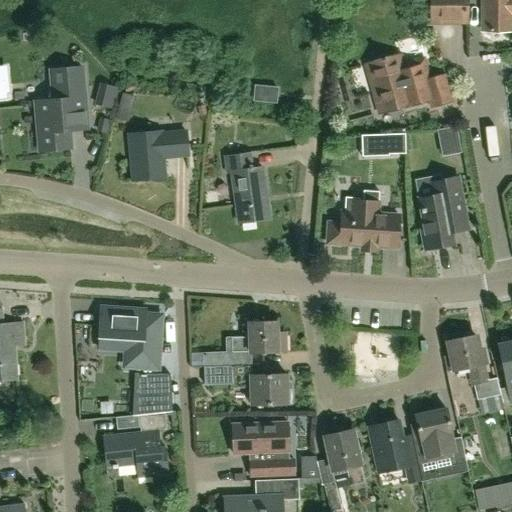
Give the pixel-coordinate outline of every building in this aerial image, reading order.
[(466,22),(466,1),(465,0),(429,0),(430,1),(430,22),(450,22),(466,22)] [(511,0),(482,0),(482,1),(482,32),(511,33),(511,18),(511,0)] [(380,116),(404,110),(431,102),(433,109),(452,104),(444,77),(428,82),(423,62),(401,68),(398,57),(369,65),(376,91),(373,92),(377,106),(380,116)] [(70,131),(74,130),(80,130),(88,129),(82,65),(53,68),(56,100),(36,101),(41,152),(71,149),(70,131)] [(99,84),(94,105),(115,110),(120,89),(99,84)] [(253,100),(276,103),(276,96),(277,88),(255,86),(253,100)] [(456,127),(439,131),(441,141),(458,137),(456,127)] [(181,156),(190,155),(187,131),(162,134),(162,132),(130,135),(135,181),(167,178),(165,157),(181,156)] [(381,134),(382,156),(389,156),(389,154),(406,153),(405,133),(381,134)] [(233,173),(240,223),(271,219),(263,168),(253,169),(252,162),(251,154),(226,158),(228,174),(233,173)] [(415,180),(419,200),(423,223),(420,224),(425,252),(453,246),(451,235),(460,233),(468,232),(458,179),(441,182),(440,175),(415,180)] [(350,202),(349,214),(342,213),(341,225),(336,226),(332,227),(329,231),(328,235),(329,239),(331,242),(335,245),(339,245),(391,249),(398,249),(399,217),(378,216),(379,204),(364,203),(350,202)] [(100,349),(123,351),(122,367),(158,369),(159,358),(161,316),(145,315),(145,311),(101,308),(99,337),(100,338),(100,349)] [(0,381),(16,381),(15,363),(13,363),(12,346),(25,346),(24,324),(3,326),(2,318),(2,310),(0,309),(0,381)] [(286,333),(278,333),(277,323),(249,324),(249,337),(225,338),(225,352),(203,353),(191,354),(191,368),(203,367),(204,367),(223,366),(252,366),(252,359),(251,354),(287,352),(286,333)] [(352,330),(354,379),(401,377),(399,328),(352,330)] [(448,342),(451,355),(444,357),(447,372),(455,371),(455,372),(469,369),(473,385),(474,385),(476,393),(477,401),(500,396),(496,379),(487,381),(483,365),(485,365),(481,349),(478,350),(474,336),(448,342)] [(252,366),(223,366),(204,367),(204,376),(204,385),(230,384),(230,388),(232,388),(232,389),(251,388),(252,406),(288,404),(287,401),(291,401),(291,390),(287,390),(286,375),(252,376),(252,366)] [(461,437),(452,440),(451,436),(452,435),(446,409),(440,411),(415,416),(421,442),(425,459),(449,453),(452,467),(466,463),(461,437)] [(136,465),(137,479),(169,475),(166,449),(161,449),(158,430),(166,429),(165,413),(164,413),(139,416),(141,433),(102,437),(106,468),(136,465)] [(407,436),(402,437),(398,421),(368,428),(376,463),(374,463),(376,475),(404,469),(407,485),(421,482),(411,435),(407,436)] [(250,466),(251,478),(295,476),(294,459),(290,459),(288,422),(232,425),(233,455),(250,454),(250,466)] [(325,437),(330,459),(332,471),(347,467),(351,485),(363,483),(359,465),(360,464),(353,431),(325,437)] [(320,478),(317,463),(315,457),(301,457),(301,466),(302,479),(319,478),(320,478)] [(283,511),(283,500),(300,500),(299,479),(255,482),(255,490),(255,496),(225,498),(225,511),(283,511)] [(342,510),(342,509),(337,482),(324,484),(329,511),(344,511),(344,510),(342,510)] [(505,504),(501,484),(484,487),(488,508),(505,504)]
